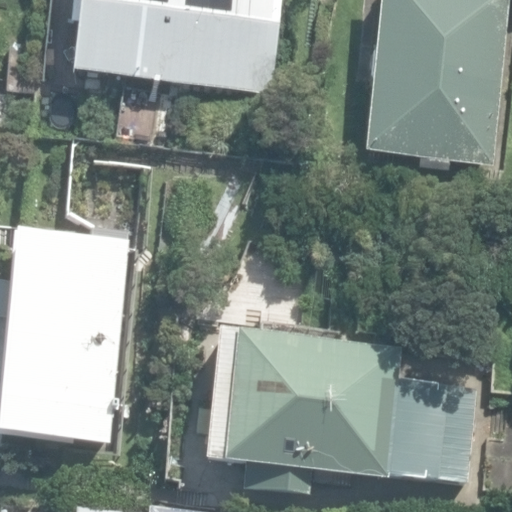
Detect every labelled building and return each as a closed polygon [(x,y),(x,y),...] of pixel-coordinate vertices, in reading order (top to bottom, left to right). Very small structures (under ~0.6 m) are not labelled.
[(69,72),(270,91),(278,0),(66,0),(65,16),(74,17),(69,72)] [(417,172),(449,175),(450,164),(493,168),(509,0),(378,0),(364,156),(418,161),(417,172)] [(0,130),(11,131),(13,91),(0,90),(0,130)] [(0,356),(0,442),(106,451),(124,248),(11,238),(7,285),(0,284),(0,320),(3,320),(0,356)] [(243,491),(308,497),(310,473),(466,488),(475,391),(396,384),(400,351),(216,333),(203,465),(245,469),(243,491)]
